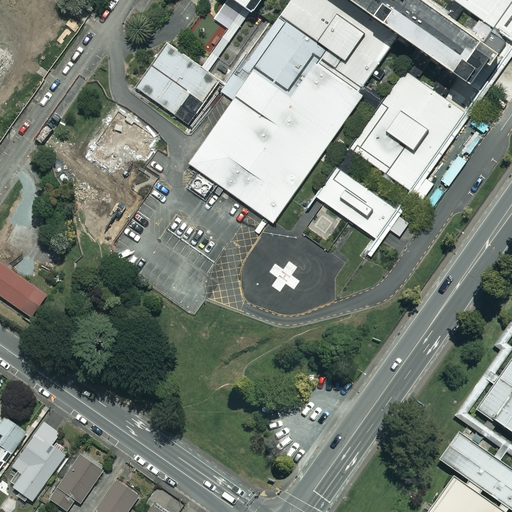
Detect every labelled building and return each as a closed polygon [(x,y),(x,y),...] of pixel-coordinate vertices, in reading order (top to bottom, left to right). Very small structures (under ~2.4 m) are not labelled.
[(0,0),(0,23),(16,34),(18,36),(30,18),(15,8),(20,0),(0,0)] [(511,0),(223,0),(212,16),(226,26),(199,65),(163,39),(162,41),(131,85),(186,123),(216,81),(218,83),(215,87),(228,96),(182,160),(268,221),(358,93),(361,96),(360,97),(373,106),(345,146),(342,144),(329,163),(330,164),(310,193),(312,194),(355,225),(371,236),(373,238),(397,204),(347,169),(354,158),(405,193),(492,71),(502,57),(499,55),(496,53),(498,51),(480,39),(488,27),(492,30),(494,28),(511,39),(511,40),(511,0)] [(0,71),(11,55),(0,47),(0,71)] [(121,144),(142,158),(150,146),(147,143),(153,134),(115,107),(112,105),(86,141),(89,143),(81,153),(100,167),(103,168),(114,154),(115,152),(117,149),(121,144)] [(83,230),(103,244),(112,232),(111,231),(138,194),(131,189),(128,187),(103,168),(100,167),(73,205),(92,219),(83,230)] [(0,298),(27,317),(43,293),(5,267),(4,266),(3,265),(0,263),(0,298)] [(511,444),(492,431),(497,424),(493,421),(489,418),(484,425),(467,414),(490,382),(494,385),(497,381),(500,377),(496,374),(511,351),(511,345),(508,343),(511,337),(511,320),(494,346),(501,350),(454,415),(468,425),(500,448),(495,455),(501,460),(506,452),(511,456),(511,444)] [(511,434),(511,358),(500,377),(497,381),(494,385),(476,410),(489,418),(493,421),(497,424),(511,434)] [(3,417),(0,421),(0,465),(9,453),(10,454),(25,433),(3,417)] [(59,434),(43,422),(11,467),(21,475),(11,488),(31,502),(68,451),(54,441),(59,434)] [(506,511),(509,509),(511,511),(511,467),(501,460),(498,458),(495,455),(488,451),(463,433),(459,431),(439,460),(463,477),(468,481),(466,485),(460,481),(454,476),(433,506),(431,508),(429,511),(428,511),(506,511)] [(101,471),(78,456),(48,501),(65,511),(74,500),(79,504),(101,471)] [(125,511),(136,497),(115,482),(94,511),(125,511)]
